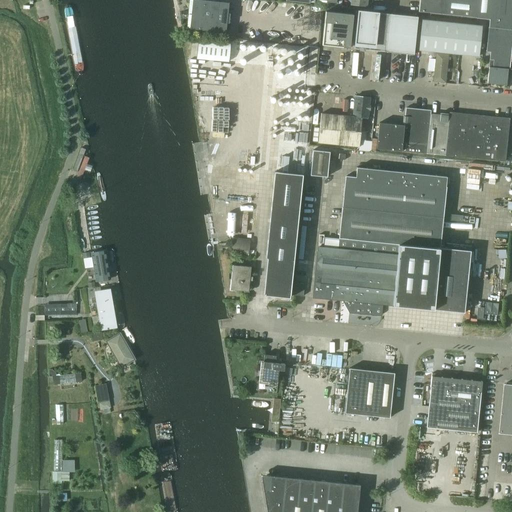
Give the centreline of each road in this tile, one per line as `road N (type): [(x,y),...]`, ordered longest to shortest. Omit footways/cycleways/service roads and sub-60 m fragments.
road 1 (unknown): [(227,320),(264,324),(264,223),(278,98),(266,42),(245,19)]
road 2 (unclassified): [(479,511),(396,504),(411,339)]
road 3 (unclassified): [(511,103),(345,85)]
road 4 (unclassified): [(264,324),(411,339)]
